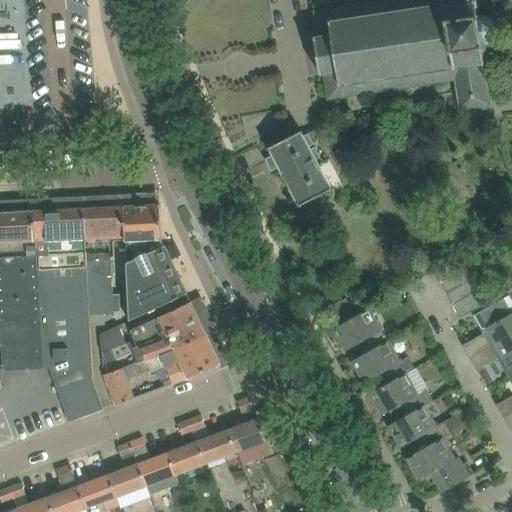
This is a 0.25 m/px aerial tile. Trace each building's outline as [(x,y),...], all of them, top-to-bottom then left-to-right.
[(374,0),(314,9),(314,12),(318,38),(314,38),(320,75),(324,74),(328,99),(347,96),(456,81),(460,110),(465,112),(487,109),(490,104),(484,62),(487,62),(485,46),(488,45),(489,44),(490,44),(491,42),(492,41),(494,40),(494,38),(496,34),(496,29),(496,27),(495,25),(493,21),(491,19),(490,18),(488,17),(486,16),(483,16),(480,16),(477,0),(374,0)] [(317,128),(308,133),(312,142),(321,137),(317,128)] [(299,207),(317,197),(333,189),(312,148),(301,131),(268,148),(273,156),(267,159),(273,170),(278,167),(299,207)] [(187,295),(161,240),(160,205),(124,207),(126,241),(127,257),(128,298),(130,321),(173,302),(187,295)] [(124,207),(84,210),(89,317),(113,315),(113,313),(121,312),(120,295),(112,295),(111,261),(115,261),(114,242),(126,241),(124,207)] [(84,210),(36,212),(36,211),(34,211),(34,212),(40,349),(42,369),(49,369),(66,413),(75,410),(79,419),(104,410),(93,380),(88,317),(89,317),(84,210)] [(0,323),(2,371),(42,369),(40,349),(34,212),(0,213),(0,323)] [(440,283),(462,271),(456,260),(434,272),(440,283)] [(462,271),(440,283),(446,294),(469,282),(462,271)] [(475,293),(469,282),(446,294),(452,305),(475,293)] [(482,306),(475,293),(452,305),(460,318),(482,306)] [(490,306),(473,316),(484,335),(490,347),(473,356),(474,356),(491,347),(511,335),(511,302),(508,296),(505,298),(490,306)] [(330,308),(339,325),(356,315),(347,298),(330,308)] [(162,316),(130,331),(137,346),(132,348),(134,353),(133,353),(137,363),(146,360),(176,348),(206,335),(191,302),(162,316)] [(346,351),(365,340),(371,351),(372,351),(388,342),(389,342),(382,329),(381,330),(369,309),(333,329),(346,351)] [(116,360),(112,349),(126,344),(119,326),(100,335),(102,352),(103,352),(107,362),(116,360)] [(188,378),(188,379),(220,364),(206,335),(176,348),(146,360),(151,373),(167,367),(171,379),(163,382),(165,387),(188,378)] [(511,335),(491,347),(508,377),(511,374),(511,335)] [(399,362),(388,342),(372,351),(371,351),(352,362),(364,383),(384,372),(390,383),(406,374),(406,375),(415,369),(408,357),(399,362)] [(104,375),(116,406),(134,398),(123,368),(104,375)] [(390,383),(370,394),(383,416),(402,405),(408,415),(408,416),(424,406),(425,407),(434,402),(426,389),(417,394),(406,375),(406,374),(390,383)] [(246,423),(228,430),(236,453),(267,441),(250,398),(238,402),(246,423)] [(436,427),(425,407),(424,406),(408,416),(408,415),(388,426),(401,448),(420,437),(426,448),(442,439),(443,439),(452,434),(445,422),(436,427)] [(70,423),(79,419),(75,410),(66,413),(70,423)] [(201,416),(190,420),(193,430),(205,426),(201,416)] [(190,420),(178,425),(181,435),(193,430),(190,420)] [(210,437),(198,442),(206,464),(236,453),(228,430),(210,437)] [(141,439),(130,443),(146,487),(150,497),(180,486),(176,475),(168,453),(149,460),(141,439)] [(426,448),(407,458),(419,480),(439,470),(449,488),(474,474),(468,462),(459,467),(455,459),(454,459),(443,439),(442,439),(426,448)] [(186,446),(168,453),(176,475),(206,464),(198,442),(186,446)] [(108,475),(116,498),(146,487),(130,443),(118,447),(126,469),(108,475)] [(65,492),(48,498),(52,511),(78,511),(86,509),(78,487),(76,483),(73,475),(70,466),(58,470),(57,471),(65,492)] [(90,482),(78,487),(86,509),(104,502),(107,511),(120,507),(116,498),(108,475),(90,482)] [(18,511),(52,511),(48,498),(30,505),(22,484),(10,488),(14,498),(18,509),(18,511)] [(10,488),(0,491),(0,497),(2,503),(14,498),(10,488)] [(174,491),(173,494),(176,502),(184,499),(180,489),(174,491)]
